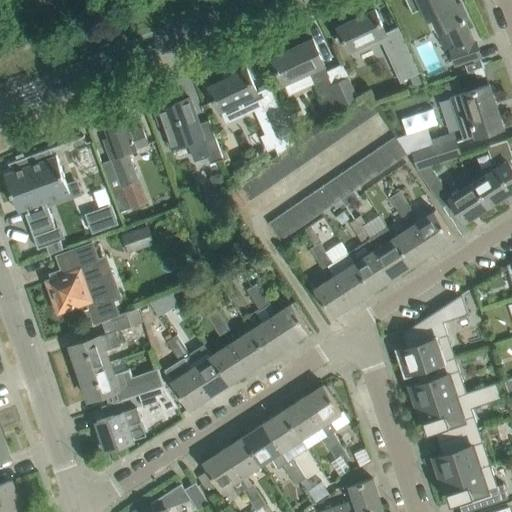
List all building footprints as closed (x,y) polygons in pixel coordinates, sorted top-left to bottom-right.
[(419,0),(424,9),(428,19),(434,16),(441,29),(449,25),(459,48),(452,50),(456,63),(461,62),(464,61),(468,73),(475,71),(484,68),(480,56),(476,42),(473,43),(463,21),(465,21),(464,19),(468,17),(461,2),(456,4),(453,0),(419,0)] [(375,9),(338,26),(349,50),(352,48),(354,52),(383,39),(402,80),(420,72),(398,26),(386,32),(375,9)] [(327,114),(358,99),(342,63),(327,70),(313,38),(272,57),(284,83),(285,82),(290,94),(314,83),(327,114)] [(247,68),(210,86),(218,104),(222,111),(227,123),(252,112),(263,107),(266,114),(281,108),(270,85),(257,91),(255,86),(247,68)] [(484,68),(475,71),(477,78),(486,75),(484,68)] [(450,97),(460,124),(465,139),(503,126),(489,84),(450,97)] [(367,94),(358,100),(370,116),(379,110),(367,94)] [(159,108),(165,127),(173,147),(188,141),(195,161),(209,155),(211,161),(222,157),(216,138),(209,119),(198,123),(189,97),(159,108)] [(358,100),(349,106),(361,123),(370,116),(358,100)] [(349,106),(340,113),(352,129),(361,123),(349,106)] [(281,108),(266,114),(276,136),(271,139),(275,148),(279,155),(286,149),(295,143),(297,142),(291,129),(281,108)] [(340,113),(331,119),(343,135),(352,129),(340,113)] [(334,141),(343,135),(331,119),(322,125),(334,141)] [(104,139),(109,154),(110,157),(112,157),(123,185),(111,189),(119,212),(147,202),(139,179),(129,151),(138,148),(137,147),(148,143),(143,127),(130,132),(126,120),(105,127),(109,137),(104,139)] [(325,147),(334,141),(322,125),(313,131),(325,147)] [(313,131),(304,137),(316,154),(325,147),(313,131)] [(386,142),(397,159),(406,153),(395,136),(386,142)] [(307,160),(316,154),(304,137),(297,142),(295,143),(307,160)] [(410,155),(418,168),(430,165),(462,155),(457,140),(410,155)] [(498,167),(474,182),(489,205),(511,190),(511,161),(511,159),(511,158),(511,153),(507,140),(487,146),(491,159),(498,167)] [(388,165),(397,159),(386,142),(377,148),(388,165)] [(286,149),(298,166),(307,160),(295,143),(286,149)] [(25,214),(33,236),(55,228),(45,201),(70,192),(56,155),(54,156),(51,147),(8,163),(9,164),(11,163),(14,170),(5,173),(18,211),(27,208),(28,212),(25,214)] [(379,171),(388,165),(377,148),(368,154),(379,171)] [(289,172),(298,166),(286,149),(279,155),(277,156),(289,172)] [(370,177),(379,171),(368,154),(359,160),(370,177)] [(268,162),(280,178),(289,172),(277,156),(268,162)] [(361,183),(370,177),(359,160),(350,166),(361,183)] [(268,162),(260,168),(271,185),(280,178),(268,162)] [(430,165),(418,168),(430,188),(440,180),(430,165)] [(341,172),(352,190),(361,183),(350,166),(341,172)] [(260,168),(251,174),(262,191),(271,185),(260,168)] [(343,196),(352,190),(341,172),(332,179),(343,196)] [(242,180),(253,197),(262,191),(251,174),(242,180)] [(334,202),(340,198),(343,196),(332,179),(323,185),(334,202)] [(233,186),(244,203),(253,197),(242,180),(233,186)] [(465,221),(489,205),(474,182),(451,197),(450,197),(465,221)] [(314,191),(325,208),(334,202),(323,185),(314,191)] [(224,192),(235,209),(244,203),(233,186),(224,192)] [(230,213),(221,188),(204,194),(213,219),(230,213)] [(343,196),(340,198),(346,206),(358,197),(352,190),(343,196)] [(389,197),(396,207),(406,201),(399,190),(389,197)] [(314,191),(305,197),(316,214),(325,208),(314,191)] [(305,197),(296,203),(307,220),(316,214),(305,197)] [(406,201),(396,207),(402,217),(412,210),(406,201)] [(298,226),(307,220),(296,203),(287,209),(298,226)] [(289,232),(298,226),(287,209),(278,215),(289,232)] [(434,210),(414,223),(433,252),(453,239),(434,210)] [(281,238),(289,232),(278,215),(268,222),(281,238)] [(362,242),(348,251),(373,290),(393,278),(368,240),(363,243),(357,233),(367,226),(360,215),(349,222),(362,242)] [(414,223),(394,236),(413,264),(433,252),(414,223)] [(309,225),(304,228),(314,245),(315,246),(320,242),(309,225)] [(148,226),(122,235),(128,253),(154,244),(148,226)] [(373,235),(367,226),(357,233),(363,243),(368,240),(393,278),(413,264),(394,236),(386,226),(373,235)] [(46,245),(49,254),(63,249),(60,239),(46,245)] [(310,248),(316,259),(327,252),(320,242),(315,246),(314,245),(310,248)] [(54,278),(48,280),(59,310),(70,306),(73,315),(90,309),(95,324),(102,321),(120,316),(95,243),(57,256),(62,270),(52,273),(54,278)] [(333,261),(327,252),(316,259),(323,268),(327,265),(335,275),(353,303),(373,290),(348,251),(333,261)] [(204,258),(208,271),(220,267),(218,259),(212,255),(204,258)] [(314,288),(322,300),(332,317),(353,303),(335,275),(314,288)] [(246,289),(254,300),(263,293),(256,282),(246,289)] [(263,293),(254,300),(259,309),(269,302),(263,293)] [(462,293),(402,332),(403,335),(407,346),(401,348),(409,372),(415,370),(456,357),(444,321),(469,313),(462,293)] [(171,294),(157,299),(165,312),(177,304),(171,294)] [(292,303),(271,316),(290,344),(310,331),(292,303)] [(206,315),(213,325),(223,319),(216,308),(206,315)] [(106,333),(71,345),(80,373),(110,362),(105,350),(122,344),(117,331),(132,326),(128,313),(121,315),(120,316),(102,321),(106,333)] [(271,316),(251,329),(270,357),(290,344),(271,316)] [(223,319),(213,325),(219,335),(230,329),(223,319)] [(251,329),(232,342),(250,370),(270,357),(251,329)] [(166,341),(173,351),(183,344),(176,334),(166,341)] [(232,342),(212,354),(230,383),(250,370),(232,342)] [(183,344),(173,351),(180,361),(190,354),(183,344)] [(212,354),(192,367),(210,396),(230,383),(212,354)] [(456,357),(415,370),(419,382),(407,385),(408,387),(413,385),(421,408),(467,393),(467,391),(456,357)] [(110,362),(80,373),(89,398),(124,386),(128,398),(139,394),(151,389),(163,385),(160,373),(148,377),(134,382),(130,369),(114,374),(110,362)] [(171,381),(178,392),(189,409),(210,396),(192,367),(171,381)] [(467,393),(421,408),(429,431),(434,429),(438,441),(479,428),(472,407),(502,398),(497,382),(467,391),(467,393)] [(324,384),(304,397),(322,425),(328,435),(324,438),(330,447),(339,441),(333,432),(337,430),(330,419),(342,412),(331,395),(333,392),(329,385),(325,385),(324,384)] [(151,389),(139,394),(143,407),(172,398),(163,385),(151,389)] [(322,425),(304,397),(284,409),(302,438),(322,425)] [(97,421),(102,435),(98,437),(101,448),(105,446),(106,449),(134,440),(129,426),(142,421),(137,408),(97,421)] [(284,409),(264,422),(288,460),(283,464),(289,474),(299,468),(292,457),(294,456),(288,447),(302,438),(284,409)] [(264,422),(244,435),(263,464),(272,458),(277,467),(283,464),(288,460),(264,422)] [(479,428),(438,441),(442,453),(431,457),(431,458),(437,456),(444,479),(491,464),(479,428)] [(244,435),(224,448),(243,477),(263,464),(244,435)] [(339,441),(330,447),(336,458),(341,455),(346,451),(339,441)] [(208,470),(198,476),(208,491),(218,485),(222,491),(231,485),(237,494),(243,490),(248,487),(242,478),(243,477),(224,448),(203,462),(208,470)] [(350,458),(346,451),(341,455),(345,461),(350,458)] [(498,486),(491,464),(444,479),(452,502),(457,501),(460,511),(465,511),(508,498),(503,484),(498,486)] [(289,474),(295,484),(305,478),(299,468),(289,474)] [(360,511),(382,505),(373,478),(351,485),(356,499),(320,511),(360,511)] [(0,511),(5,511),(19,507),(9,480),(0,483),(0,511)] [(154,511),(171,511),(169,507),(191,499),(195,506),(198,510),(209,502),(206,498),(196,481),(185,488),(181,483),(151,503),(154,511)] [(248,487),(243,490),(249,499),(259,493),(253,483),(248,487)] [(259,493),(249,499),(256,509),(251,511),(265,511),(262,506),(266,503),(259,493)]
